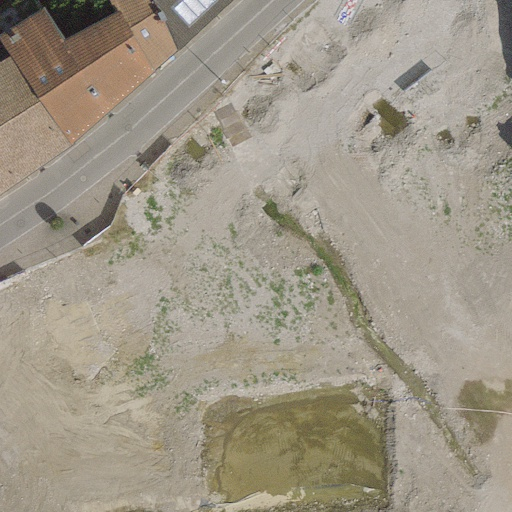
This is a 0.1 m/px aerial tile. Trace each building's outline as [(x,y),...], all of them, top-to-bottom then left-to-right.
[(151,0),(111,0),(117,8),(152,74),(173,52),(151,0)] [(151,0),(173,52),(230,0),(151,0)] [(42,6),(0,32),(0,46),(8,60),(67,146),(152,74),(117,8),(62,45),(42,6)] [(0,64),(0,194),(67,146),(8,60),(0,64)] [(20,273),(0,281),(0,422),(66,388),(20,273)]
